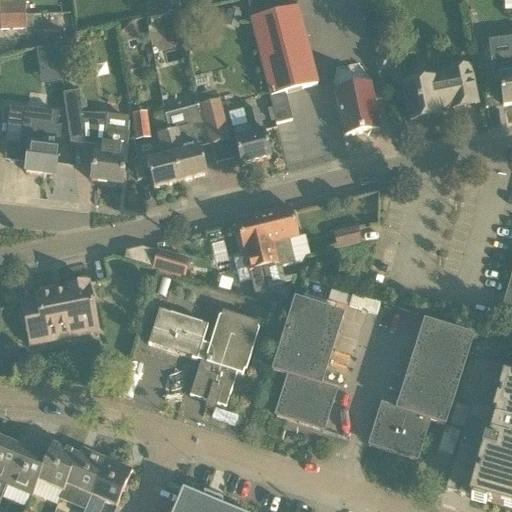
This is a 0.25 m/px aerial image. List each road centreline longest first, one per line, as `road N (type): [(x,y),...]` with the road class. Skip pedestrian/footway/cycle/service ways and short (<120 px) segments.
road 1 (residential): [(107,234),(511,145)]
road 2 (residential): [(430,511),(175,429)]
road 3 (residential): [(175,429),(52,395),(0,399)]
